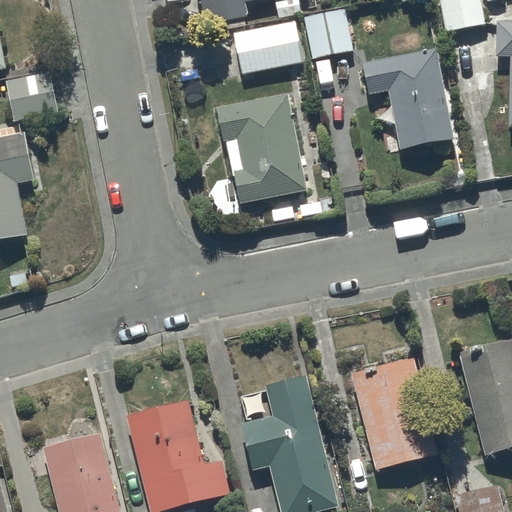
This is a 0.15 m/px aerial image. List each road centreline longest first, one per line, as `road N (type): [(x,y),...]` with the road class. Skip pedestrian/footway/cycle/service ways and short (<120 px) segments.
road 1 (residential): [(511,229),(161,300)]
road 2 (residential): [(161,300),(101,0)]
road 3 (residential): [(161,300),(0,350)]
